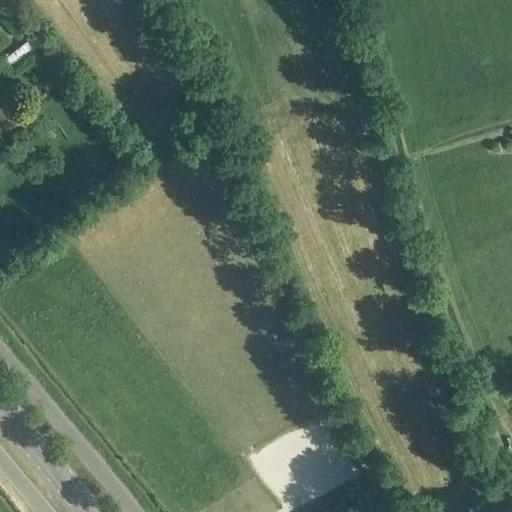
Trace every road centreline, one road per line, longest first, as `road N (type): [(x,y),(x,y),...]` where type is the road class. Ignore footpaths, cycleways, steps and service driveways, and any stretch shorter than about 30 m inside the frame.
road 1 (unclassified): [(159,0),(316,365),(391,511)]
road 2 (unclassified): [(130,511),(0,351)]
road 3 (secondary): [(85,511),(0,406)]
